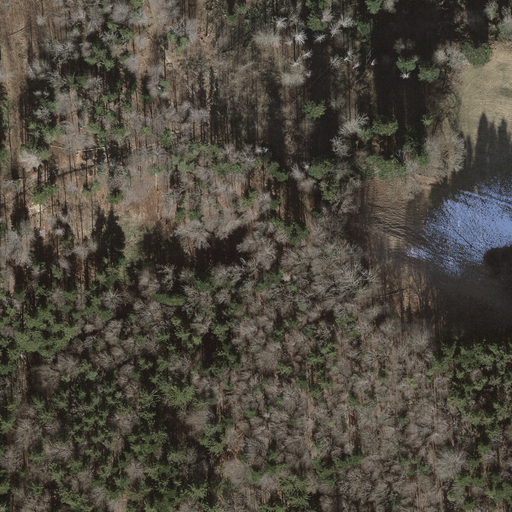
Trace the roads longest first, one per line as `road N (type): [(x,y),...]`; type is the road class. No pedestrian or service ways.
road 1 (track): [(0,204),(50,174),(161,146),(222,113)]
road 2 (track): [(0,184),(12,98),(0,22)]
